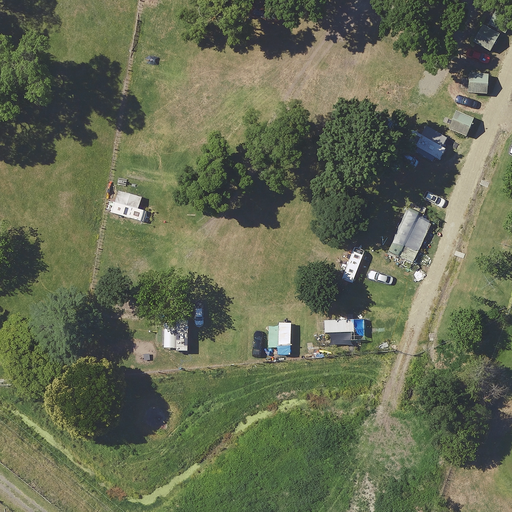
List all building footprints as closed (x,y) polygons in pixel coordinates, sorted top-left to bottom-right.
[(505,39),(483,26),(470,47),(492,60),(505,39)] [(495,76),(472,75),(471,100),(493,101),(495,76)] [(478,120),(458,113),(451,133),(471,140),(478,120)] [(462,160),(435,148),(429,161),(456,173),(462,160)] [(421,180),(401,173),(395,190),(416,197),(421,180)] [(377,226),(386,206),(373,201),(364,220),(377,226)] [(429,212),(408,205),(391,254),(413,261),(429,212)] [(400,283),(403,275),(386,268),(374,297),(397,306),(405,286),(400,283)] [(125,313),(105,306),(96,329),(117,336),(125,313)] [(154,320),(126,315),(123,333),(150,338),(154,320)] [(317,317),(317,345),(350,344),(350,331),(360,331),(360,317),(317,317)]
